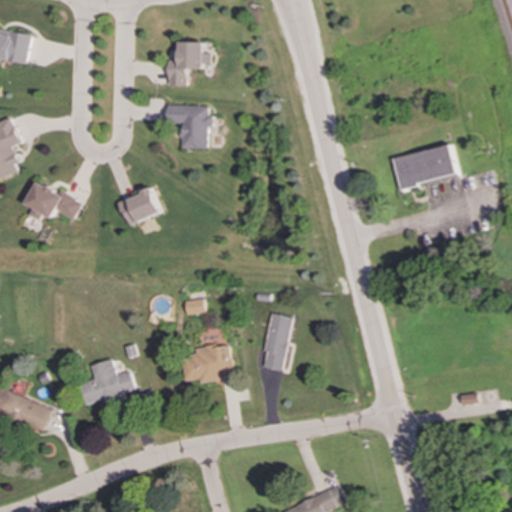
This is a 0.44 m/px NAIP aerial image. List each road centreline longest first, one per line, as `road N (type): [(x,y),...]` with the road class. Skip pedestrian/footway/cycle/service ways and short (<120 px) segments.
road 1 (tertiary): [(419,511),(288,0)]
road 2 (residential): [(396,419),(167,456),(23,511)]
road 3 (residential): [(81,0),(79,136),(99,156),(120,137),(124,0)]
